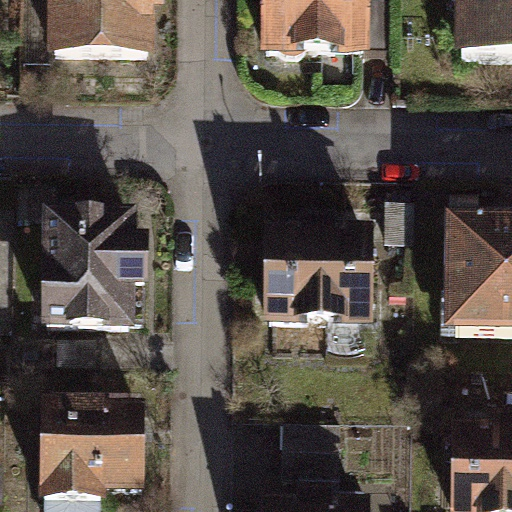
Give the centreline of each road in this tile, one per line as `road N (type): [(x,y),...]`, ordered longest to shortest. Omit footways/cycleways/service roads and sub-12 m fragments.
road 1 (residential): [(216,144),(212,511)]
road 2 (residential): [(216,144),(511,147)]
road 3 (residential): [(0,141),(216,144)]
road 4 (residential): [(217,0),(216,144)]
